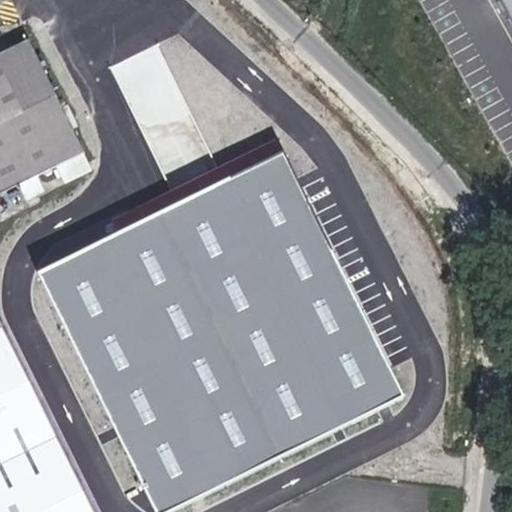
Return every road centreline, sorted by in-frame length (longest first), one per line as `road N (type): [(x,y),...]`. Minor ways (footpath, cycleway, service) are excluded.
road 1 (unclassified): [(275,0),(452,176),(496,237),(511,312)]
road 2 (unclassified): [(511,317),(498,511)]
